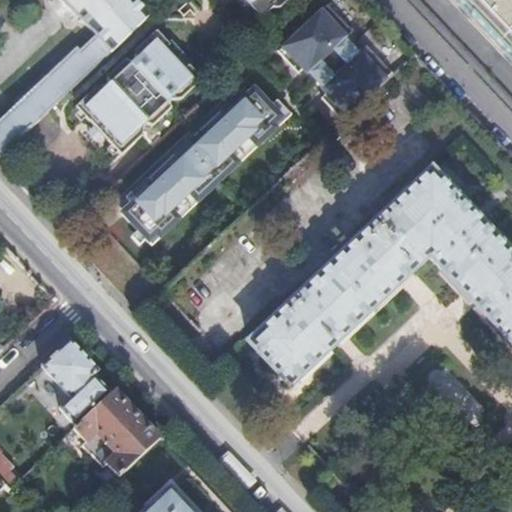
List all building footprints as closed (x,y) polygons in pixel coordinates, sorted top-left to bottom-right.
[(63,0),(98,36),(113,54),(151,19),(146,13),(160,0),(63,0)] [(230,0),(245,16),(254,16),(259,21),(275,6),(281,7),(288,0),(230,0)] [(511,0),(460,0),(511,53),(511,0)] [(330,51),(342,40),(349,33),(324,6),(274,53),(295,75),(300,70),(305,75),(318,63),(321,60),(330,51)] [(89,94),(72,109),(91,130),(86,135),(93,142),(98,137),(117,158),(135,141),(140,128),(147,130),(165,113),(166,104),(176,103),(198,83),(186,70),(189,67),(168,44),(164,47),(153,35),(132,54),(129,66),(120,65),(102,81),(104,89),(89,94)] [(0,159),(113,54),(98,36),(81,53),(77,49),(0,122),(0,159)] [(330,51),(344,65),(356,54),(342,40),(330,51)] [(331,77),(318,90),(324,95),(318,100),(339,121),(389,74),(363,47),(356,54),(344,65),(335,74),(331,77)] [(305,75),(318,90),(331,77),(318,63),(305,75)] [(241,91),(189,140),(172,156),(120,205),(124,210),(119,214),(136,232),(129,238),(137,247),(144,241),(150,248),(288,117),(274,101),(268,108),(251,90),(245,94),(241,91)] [(511,257),(432,171),(247,342),(288,387),(428,258),(511,346),(511,257)] [(67,341),(37,368),(68,401),(96,373),(67,340),(67,341)] [(113,392),(96,373),(68,401),(57,411),(74,428),(113,392)] [(110,466),(120,477),(159,441),(113,392),(74,428),(87,443),(84,445),(107,470),(110,466)] [(0,485),(2,488),(6,492),(18,481),(10,474),(13,471),(0,458),(0,485)] [(188,511),(170,492),(147,511),(188,511)]
